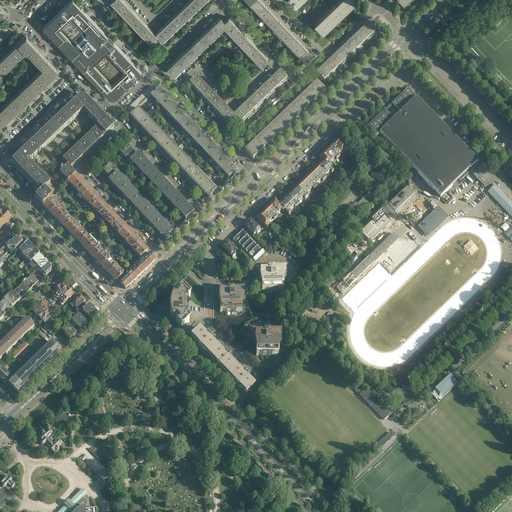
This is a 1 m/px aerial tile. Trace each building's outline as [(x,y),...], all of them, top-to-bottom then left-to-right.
[(80,26),(87,20),(83,16),(82,17),(80,14),(81,13),(78,10),(79,9),(78,8),(80,6),(73,0),(70,0),(50,20),(56,26),(49,33),(57,41),(76,23),(80,26)] [(129,7),(122,0),(112,0),(111,2),(122,14),(129,7)] [(268,8),(260,0),(253,0),(250,4),(261,15),(268,8)] [(345,10),(356,0),(339,0),(338,2),(345,10)] [(185,19),(197,8),(190,1),(179,12),(185,19)] [(334,21),(345,10),(338,2),(326,13),(334,21)] [(71,56),(100,27),(80,6),(78,8),(79,9),(78,10),(81,13),(80,14),(82,17),(83,16),(87,20),(80,26),(76,23),(57,41),(71,56)] [(140,18),(129,7),(122,14),(133,25),(140,18)] [(279,20),(268,8),(261,15),(272,27),(279,20)] [(174,30),(185,19),(179,12),(167,23),(174,30)] [(322,33),(334,21),(326,13),(314,24),(314,25),(314,24),(314,25),(318,28),(322,32),(322,33)] [(235,25),(229,18),(225,21),(224,21),(220,17),(213,24),(220,31),(224,27),(225,27),(228,31),(235,25)] [(151,30),(140,18),(133,25),(144,37),(151,30)] [(49,33),(56,26),(50,20),(43,26),(49,33)] [(290,32),(279,20),(272,27),(283,38),(290,32)] [(162,41),(174,30),(167,23),(155,34),(158,37),(162,41)] [(209,42),(220,31),(213,24),(202,35),(209,42)] [(246,36),(235,25),(228,31),(239,43),(246,36)] [(370,39),(376,32),(369,25),(356,37),(363,45),(370,39)] [(141,71),(104,32),(100,27),(71,56),(111,99),(141,71)] [(158,37),(155,34),(151,30),(144,37),(151,44),(158,37)] [(301,43),(290,32),(283,38),(294,50),(301,43)] [(197,53),(209,42),(202,35),(190,46),(197,53)] [(0,76),(3,74),(26,52),(31,58),(32,57),(38,63),(39,62),(40,63),(42,65),(41,66),(42,68),(43,67),(44,67),(42,69),(50,77),(53,75),(53,74),(55,73),(55,72),(58,70),(55,67),(55,66),(52,63),(51,63),(50,62),(50,61),(48,59),(47,58),(45,56),(44,56),(42,53),(39,50),(36,47),(34,45),(34,44),(32,43),(29,40),(29,39),(26,37),(26,36),(26,37),(24,39),(23,39),(21,41),(19,44),(18,44),(18,43),(0,60),(0,76)] [(257,48),(246,36),(239,43),(250,55),(257,48)] [(350,57),(363,45),(356,37),(343,50),(350,57)] [(312,55),(308,51),(301,43),(294,50),(305,62),(312,55)] [(186,64),(197,53),(190,46),(179,57),(186,64)] [(268,59),(257,48),(250,55),(261,66),(268,59)] [(337,70),(350,57),(343,50),(330,62),(337,70)] [(174,76),(186,64),(179,57),(167,68),(174,76)] [(322,81),(324,82),(337,70),(330,62),(316,75),(321,79),(320,80),(322,81)] [(50,77),(42,69),(36,75),(44,83),(45,83),(45,82),(47,80),(48,80),(50,77)] [(277,89),(287,79),(280,72),(270,81),(277,89)] [(44,83),(36,75),(29,81),(37,90),(37,89),(40,87),(43,84),(44,83)] [(208,89),(197,77),(189,84),(200,96),(208,89)] [(35,92),(37,90),(29,81),(16,93),(24,102),(25,102),(24,102),(27,99),(30,97),(30,96),(32,95),(34,92),(35,92)] [(265,100),(277,89),(270,81),(258,93),(265,100)] [(313,102),(325,91),(317,82),(305,94),(313,102)] [(138,109),(151,97),(157,91),(152,86),(127,110),(132,115),(138,109)] [(170,102),(167,99),(167,98),(162,92),(161,93),(159,90),(159,89),(157,91),(151,97),(154,100),(155,100),(157,102),(160,105),(159,105),(162,109),(170,102)] [(219,101),(208,89),(200,96),(212,108),(219,101)] [(461,145),(460,143),(458,142),(452,136),(445,128),(427,109),(425,108),(425,107),(424,106),(419,101),(416,98),(407,89),(368,127),(367,128),(376,138),(380,134),(394,149),(392,151),(395,153),(396,152),(414,170),(413,172),(415,175),(417,173),(428,184),(440,198),(446,192),(452,186),(451,185),(457,179),(463,173),(469,167),(470,169),(477,162),(475,160),(472,156),(461,145)] [(325,91),(313,102),(314,103),(325,92),(325,91)] [(22,104),(24,102),(16,93),(3,106),(12,114),(14,112),(14,111),(17,109),(19,107),(21,105),(22,105),(22,104)] [(253,112),(265,100),(258,93),(246,104),(253,112)] [(301,113),(313,102),(305,94),(293,105),(301,113)] [(104,118),(101,115),(101,114),(100,114),(98,112),(95,109),(94,107),(92,105),(90,104),(90,103),(88,102),(89,102),(88,102),(88,101),(88,102),(86,99),(83,96),(83,95),(82,95),(82,96),(80,98),(77,100),(75,103),(74,103),(83,111),(85,112),(86,112),(88,113),(89,115),(88,115),(93,121),(93,122),(98,127),(106,136),(106,135),(108,133),(108,132),(110,130),(111,130),(113,128),(110,125),(108,122),(107,122),(106,120),(105,120),(104,118)] [(230,112),(219,101),(212,108),(223,119),(230,112)] [(181,113),(178,110),(173,104),(172,104),(170,102),(162,109),(165,112),(166,111),(171,117),(170,117),(173,120),(181,113)] [(313,102),(301,113),(302,114),(314,103),(313,102)] [(70,124),(83,111),(74,103),(72,105),(72,106),(69,108),(67,110),(65,112),(64,112),(64,113),(62,115),(70,124)] [(240,123),(253,112),(246,104),(234,116),(237,119),(237,120),(240,123)] [(290,124),(301,113),(293,105),(282,116),(290,124)] [(9,117),(11,114),(12,114),(3,106),(0,108),(0,124),(1,124),(2,124),(1,124),(4,121),(6,119),(6,120),(6,119),(9,117)] [(149,121),(146,118),(142,115),(141,113),(138,109),(132,115),(130,117),(131,117),(134,119),(133,120),(135,122),(139,126),(139,125),(142,128),(149,121)] [(237,119),(234,116),(230,112),(223,119),(225,122),(226,121),(230,126),(237,120),(237,119)] [(192,125),(189,122),(189,121),(184,116),(183,116),(181,113),(173,120),(176,123),(177,123),(179,125),(182,128),(181,129),(184,132),(192,125)] [(301,113),(290,124),(291,125),(302,114),(301,113)] [(57,136),(70,124),(62,115),(61,115),(62,115),(59,118),(59,117),(59,118),(56,120),(55,122),(54,122),(52,125),(52,124),(51,125),(49,127),(57,136)] [(278,135),(290,124),(282,116),(270,127),(278,135)] [(160,133),(157,130),(152,125),(152,124),(149,121),(142,128),(145,131),(144,131),(150,137),(153,140),(160,133)] [(290,124),(278,135),(279,136),(291,125),(290,124)] [(203,136),(200,133),(201,133),(195,127),(194,128),(192,125),(184,132),(187,135),(188,134),(193,140),(192,140),(195,143),(203,136)] [(44,149),(57,136),(49,127),(46,130),(43,132),(43,133),(42,134),(41,134),(39,137),(38,137),(39,137),(36,139),(36,140),(35,140),(44,149)] [(71,169),(106,136),(98,127),(86,138),(63,160),(54,169),(59,175),(60,174),(68,166),(71,169)] [(267,146),(278,135),(270,127),(259,138),(267,146)] [(171,144),(168,141),(168,142),(163,136),(160,133),(153,140),(156,143),(155,143),(161,149),(161,148),(164,151),(171,144)] [(278,135),(267,146),(267,147),(279,136),(278,135)] [(214,148),(211,145),(212,145),(206,139),(203,136),(195,143),(198,146),(199,146),(204,151),(203,152),(206,155),(214,148)] [(253,160),(267,146),(259,138),(245,151),(253,160)] [(31,161),(44,149),(35,140),(33,142),(31,145),(30,145),(29,146),(28,146),(28,147),(26,149),(23,152),(30,159),(31,161)] [(347,151),(339,143),(338,141),(333,145),(342,154),(344,152),(345,152),(347,151)] [(182,156),(179,153),(174,148),(174,147),(171,144),(164,151),(167,154),(166,155),(168,157),(172,160),(175,163),(182,156)] [(342,154),(333,145),(328,150),(338,159),(340,158),(339,157),(342,154)] [(267,146),(253,160),(267,147),(267,146)] [(136,156),(132,152),(128,147),(120,155),(123,158),(124,157),(127,160),(126,160),(128,163),(130,161),(136,156)] [(225,159),(222,157),(223,156),(217,150),(217,151),(214,148),(206,155),(209,158),(210,158),(215,163),(214,163),(217,167),(225,159)] [(338,159),(328,150),(324,154),(333,163),(335,160),(336,161),(338,159)] [(28,161),(30,159),(23,152),(22,152),(20,155),(17,158),(17,157),(17,158),(14,160),(14,161),(13,162),(12,162),(13,162),(14,164),(15,164),(17,166),(17,167),(20,169),(19,169),(20,169),(28,161)] [(149,166),(146,163),(146,162),(141,157),(140,157),(138,154),(136,156),(130,161),(133,164),(134,164),(139,169),(138,170),(141,173),(149,166)] [(193,167),(190,164),(190,165),(187,161),(189,159),(187,157),(184,154),(175,163),(178,166),(177,166),(183,172),(186,175),(193,167)] [(333,163),(324,154),(319,159),(320,159),(324,163),(329,168),(331,166),(330,166),(333,163)] [(475,160),(477,162),(470,169),(469,167),(463,173),(457,179),(460,182),(466,176),(470,172),(472,170),(473,169),(480,162),(477,158),(475,160)] [(236,172),(233,168),(234,168),(228,162),(225,159),(217,167),(220,170),(221,169),(223,171),(226,175),(229,178),(233,175),(233,174),(236,172)] [(27,177),(36,169),(28,161),(20,169),(20,170),(22,171),(21,171),(22,172),(24,174),(27,177)] [(333,172),(329,168),(324,163),(319,167),(328,176),(331,173),(331,174),(333,172)] [(119,172),(117,169),(116,170),(110,164),(108,166),(107,167),(103,171),(111,179),(117,174),(119,172)] [(384,176),(379,170),(380,170),(379,170),(374,165),(372,167),(371,167),(368,170),(380,183),(382,185),(388,180),(385,177),(385,176),(384,176)] [(75,175),(70,169),(71,169),(68,166),(60,174),(68,182),(75,175)] [(160,177),(157,174),(152,168),(151,169),(149,166),(141,173),(144,176),(145,175),(150,181),(149,181),(152,184),(160,177)] [(204,179),(201,176),(196,171),(193,167),(186,175),(189,177),(188,178),(194,184),(194,183),(197,186),(204,179)] [(328,176),(319,167),(315,171),(324,181),(326,179),(325,179),(328,176)] [(35,185),(43,177),(36,169),(27,177),(29,179),(31,182),(32,182),(34,184),(34,185),(35,185)] [(477,176),(479,175),(473,169),(472,170),(470,172),(475,178),(477,176)] [(324,181),(315,171),(310,176),(319,185),(322,182),(322,183),(324,181)] [(128,185),(125,182),(125,183),(120,177),(117,174),(111,179),(109,181),(110,181),(112,184),(118,190),(118,189),(121,192),(128,185)] [(83,183),(79,179),(79,178),(77,176),(75,175),(68,182),(75,190),(83,183)] [(479,201),(486,194),(468,175),(462,181),(474,193),(472,194),(475,198),(475,197),(479,201)] [(319,185),(310,176),(306,180),(315,190),(317,188),(316,187),(319,185)] [(41,193),(50,184),(43,177),(35,185),(36,186),(36,187),(39,189),(39,190),(41,192),(41,193)] [(171,189),(168,186),(163,180),(162,180),(160,177),(152,184),(155,188),(156,187),(161,192),(160,193),(163,196),(171,189)] [(480,179),(478,181),(485,188),(487,186),(489,185),(482,177),(480,179)] [(216,191),(212,188),(207,183),(207,182),(204,179),(197,186),(201,190),(200,190),(205,195),(208,198),(209,198),(208,197),(211,195),(212,195),(212,194),(216,191)] [(315,190),(306,180),(301,184),(310,193),(313,191),(314,191),(315,190)] [(82,197),(90,190),(89,189),(89,188),(87,187),(83,183),(75,190),(82,197)] [(50,196),(56,190),(50,184),(41,193),(40,195),(40,194),(39,195),(38,196),(37,196),(38,197),(36,198),(36,199),(36,198),(38,201),(39,201),(41,204),(43,206),(51,199),(52,198),(50,196)] [(310,193),(301,184),(297,189),(306,198),(308,197),(307,196),(310,193)] [(139,197),(136,194),(131,189),(131,188),(128,185),(121,192),(123,195),(123,196),(129,201),(132,204),(139,197)] [(409,189),(414,194),(418,190),(413,185),(409,189)] [(511,203),(495,186),(491,190),(488,193),(505,210),(511,217),(511,216),(511,203)] [(395,213),(414,194),(409,189),(407,187),(384,208),(382,210),(389,218),(395,213)] [(182,201),(179,198),(180,197),(174,191),(173,192),(171,189),(163,196),(166,199),(167,199),(172,204),(171,204),(174,208),(182,201)] [(306,198),(297,189),(292,193),(301,202),(304,199),(305,200),(306,198)] [(90,205),(97,198),(93,194),(93,193),(92,191),(91,191),(90,190),(82,197),(90,205)] [(301,202),(292,193),(288,197),(297,207),(299,205),(298,205),(301,202)] [(355,217),(374,198),(369,193),(357,205),(356,203),(353,206),(355,207),(350,212),(353,215),(353,216),(354,215),(355,217)] [(150,208),(147,205),(147,206),(142,200),(139,197),(132,204),(134,207),(140,213),(143,216),(150,208)] [(297,207),(288,197),(284,202),(292,211),(295,208),(296,209),(297,207)] [(97,213),(104,205),(103,204),(103,203),(102,202),(101,202),(97,198),(90,205),(97,213)] [(58,207),(51,199),(43,206),(44,208),(46,210),(47,210),(50,214),(58,207)] [(193,213),(190,209),(191,209),(185,203),(182,201),(174,208),(177,211),(178,210),(183,215),(182,216),(186,219),(189,216),(190,216),(190,215),(192,213),(193,213)] [(284,211),(279,206),(275,201),(270,206),(279,215),(282,212),(283,213),(284,211)] [(284,202),(279,206),(284,211),(288,216),(290,214),(290,213),(292,211),(284,202)] [(104,220),(112,213),(108,209),(108,208),(106,207),(104,205),(97,213),(104,220)] [(279,215),(270,206),(266,210),(275,220),(277,218),(276,218),(279,215)] [(344,216),(340,212),(334,206),(330,210),(336,216),(334,217),(338,222),(340,220),(346,226),(345,226),(346,226),(350,222),(345,217),(344,216)] [(65,214),(58,207),(50,214),(54,218),(54,219),(56,220),(57,220),(58,221),(65,214)] [(161,220),(158,217),(153,212),(150,208),(143,216),(146,218),(145,219),(151,225),(151,224),(154,227),(161,220)] [(445,219),(446,217),(442,213),(438,209),(422,225),(421,226),(419,227),(423,231),(428,236),(445,219)] [(275,220),(266,210),(261,215),(270,224),(273,221),(274,222),(275,220)] [(0,230),(10,220),(3,213),(2,214),(0,216),(0,230)] [(111,228),(119,221),(118,219),(116,217),(112,213),(104,220),(111,228)] [(73,222),(65,214),(58,221),(59,223),(60,225),(61,225),(65,229),(73,222)] [(270,224),(261,215),(257,219),(258,220),(262,224),(266,229),(268,227),(267,226),(270,224)] [(373,220),(361,232),(371,241),(391,222),(385,215),(376,224),(373,220)] [(306,229),(311,224),(307,220),(306,218),(302,222),(305,225),(303,227),(306,229)] [(172,232),(169,229),(164,224),(164,223),(161,220),(154,227),(157,230),(156,230),(162,236),(165,239),(166,239),(165,238),(168,236),(169,236),(172,232)] [(254,224),(250,220),(246,224),(245,224),(244,225),(244,226),(249,231),(250,232),(251,233),(254,230),(256,232),(258,229),(254,224)] [(119,235),(126,228),(122,224),(122,223),(121,222),(120,222),(119,221),(111,228),(119,235)] [(80,229),(73,222),(65,229),(69,233),(69,234),(70,235),(71,235),(72,237),(80,229)] [(511,227),(503,237),(510,244),(511,241),(511,227)] [(126,243),(133,236),(132,235),(132,234),(131,232),(130,232),(126,228),(119,235),(126,243)] [(87,237),(80,229),(72,237),(74,238),(75,240),(76,240),(80,244),(87,237)] [(243,232),(243,231),(242,231),(233,240),(251,259),(261,249),(243,232)] [(393,234),(351,275),(357,281),(399,240),(393,234)] [(141,243),(137,240),(137,239),(135,237),(133,236),(126,243),(133,251),(141,243)] [(13,253),(16,250),(16,251),(18,249),(18,248),(23,243),(21,241),(21,239),(22,239),(20,237),(19,238),(18,238),(18,237),(11,244),(9,243),(0,251),(0,257),(5,263),(7,261),(3,257),(9,252),(11,254),(13,253)] [(95,244),(87,237),(80,244),(84,248),(84,249),(85,250),(86,250),(87,252),(95,244)] [(232,250),(234,248),(228,242),(227,242),(226,243),(226,244),(222,248),(230,256),(233,252),(232,250)] [(22,255),(32,247),(30,245),(30,244),(29,243),(28,243),(19,251),(22,255)] [(148,251),(147,250),(147,249),(145,248),(141,243),(133,251),(140,258),(141,258),(147,252),(148,251)] [(102,252),(95,244),(87,252),(88,253),(88,254),(90,255),(94,259),(102,252)] [(27,260),(36,251),(34,249),(34,248),(33,247),(32,247),(22,255),(27,260)] [(253,265),(267,252),(265,250),(251,263),(253,265)] [(32,263),(40,255),(38,253),(37,251),(36,251),(27,260),(31,264),(32,263)] [(312,259),(317,254),(313,251),(302,262),(300,263),(304,266),(309,261),(311,263),(313,261),(312,259)] [(109,259),(102,252),(94,259),(98,263),(98,264),(100,265),(102,267),(109,259)] [(155,261),(150,255),(147,252),(141,258),(143,260),(142,261),(141,261),(148,268),(149,267),(150,267),(152,265),(155,261)] [(36,268),(44,260),(42,258),(43,257),(41,255),(40,256),(40,255),(32,263),(36,268)] [(116,267),(109,259),(102,267),(103,268),(103,269),(104,270),(105,270),(109,274),(116,267)] [(41,273),(49,265),(47,262),(45,260),(44,260),(36,268),(41,273)] [(147,269),(148,268),(141,261),(140,261),(133,268),(140,275),(144,271),(145,271),(147,270),(147,269)] [(45,277),(53,269),(51,267),(51,266),(50,265),(49,265),(41,273),(45,277)] [(123,275),(123,274),(116,267),(109,274),(112,278),(113,278),(113,279),(114,281),(115,281),(116,282),(117,281),(123,275)] [(140,275),(133,268),(126,274),(126,276),(133,282),(134,281),(135,281),(136,280),(136,279),(140,275)] [(286,275),(286,271),(286,268),(283,268),(278,268),(276,268),(275,268),(275,269),(274,269),(272,270),(272,268),(270,268),(269,268),(269,269),(268,269),(268,270),(260,270),(260,274),(260,275),(262,275),(262,280),(262,281),(262,288),(262,291),(268,290),(268,289),(277,289),(277,290),(284,290),(284,285),(284,280),(285,280),(285,279),(285,277),(284,275),(286,275)] [(38,283),(34,279),(30,275),(27,278),(27,277),(25,279),(34,287),(35,286),(36,286),(38,284),(38,283)] [(133,282),(126,276),(125,277),(123,275),(117,281),(120,284),(125,290),(129,286),(130,286),(131,284),(132,284),(133,282)] [(34,287),(25,279),(24,280),(24,281),(21,284),(29,292),(30,291),(30,292),(32,290),(32,289),(34,287)] [(361,301),(372,291),(365,283),(361,287),(354,294),(361,301)] [(29,292),(21,284),(18,286),(16,288),(25,296),(27,294),(27,295),(29,293),(29,292)] [(324,289),(322,292),(327,296),(331,292),(332,292),(333,291),(332,290),(335,287),(332,285),(327,291),(324,289)] [(58,300),(68,290),(65,286),(64,288),(63,287),(61,289),(60,288),(58,289),(57,289),(56,290),(56,291),(56,292),(55,292),(53,294),(53,295),(51,297),(52,298),(49,301),(53,305),(58,300)] [(490,297),(493,292),(494,291),(485,287),(482,293),(490,298),(490,297)] [(25,296),(16,288),(15,289),(15,290),(12,293),(13,294),(20,300),(20,301),(21,300),(23,299),(23,298),(25,296)] [(190,307),(190,306),(191,305),(191,304),(191,303),(191,302),(191,301),(191,300),(191,299),(190,298),(190,297),(191,296),(190,295),(189,295),(189,294),(185,290),(183,288),(181,290),(180,291),(179,291),(178,292),(177,293),(176,295),(175,296),(175,297),(173,296),(172,297),(172,298),(172,299),(171,300),(171,301),(171,302),(170,304),(170,308),(170,311),(170,312),(170,313),(170,314),(170,315),(171,316),(171,317),(171,318),(172,319),(172,320),(174,319),(174,320),(175,321),(176,322),(176,323),(177,324),(180,327),(180,326),(182,328),(184,326),(184,327),(189,322),(190,321),(190,320),(189,319),(188,318),(188,314),(188,310),(189,310),(190,310),(190,309),(190,308),(190,307)] [(70,299),(71,298),(71,297),(73,295),(68,290),(58,300),(60,302),(60,303),(60,304),(62,306),(69,299),(70,299)] [(236,290),(234,290),(234,291),(231,291),(231,290),(229,290),(228,290),(227,291),(219,291),(219,296),(219,297),(220,297),(220,301),(220,302),(220,310),(220,312),(226,312),(227,312),(227,311),(236,311),(236,312),(242,312),(242,302),(243,302),(245,302),(247,293),(247,292),(246,291),(245,291),(244,291),(237,290),(236,290)] [(13,294),(11,296),(10,295),(8,296),(16,305),(18,303),(18,304),(20,302),(20,301),(20,300),(13,294)] [(16,305),(8,296),(6,298),(7,299),(5,301),(6,302),(13,309),(13,308),(15,307),(14,306),(16,305)] [(82,305),(85,301),(83,299),(83,298),(83,297),(81,297),(80,296),(70,305),(73,308),(74,306),(77,309),(81,304),(82,305)] [(13,309),(6,302),(3,304),(2,303),(1,305),(8,313),(13,309)] [(55,314),(48,306),(46,304),(44,302),(39,307),(49,318),(52,316),(53,316),(55,314)] [(8,313),(1,305),(0,305),(0,312),(4,317),(8,313)] [(97,313),(100,310),(95,306),(93,309),(89,305),(81,313),(85,318),(88,316),(91,320),(97,314),(97,313)] [(49,318),(39,307),(39,308),(38,308),(36,309),(36,310),(34,312),(36,314),(35,314),(37,317),(38,316),(45,323),(47,321),(49,318)] [(303,312),(298,318),(309,329),(314,324),(303,312)] [(87,324),(83,320),(85,318),(81,313),(70,324),(75,329),(77,326),(80,330),(87,324)] [(27,333),(35,325),(29,318),(27,319),(20,326),(27,333)] [(46,324),(46,325),(43,327),(50,334),(52,331),(50,329),(50,328),(46,324)] [(79,333),(75,329),(70,324),(62,332),(70,340),(73,337),(75,339),(78,336),(78,335),(79,333)] [(238,395),(242,391),(244,390),(245,388),(250,384),(252,382),(253,381),(253,380),(253,379),(250,376),(251,375),(248,372),(247,371),(246,373),(245,372),(244,371),(243,370),(243,369),(236,361),(231,357),(232,356),(233,356),(230,353),(229,352),(227,354),(226,352),(225,352),(225,351),(225,350),(217,342),(213,338),(213,337),(214,337),(211,334),(211,333),(210,333),(209,335),(208,333),(207,333),(206,332),(207,331),(206,331),(201,325),(191,334),(189,336),(188,335),(186,338),(187,339),(185,340),(238,395)] [(27,333),(20,326),(12,333),(20,340),(27,333)] [(20,340),(12,333),(5,340),(12,347),(20,340)] [(279,341),(281,341),(281,340),(281,334),(278,334),(273,334),(271,334),(270,334),(270,335),(269,335),(267,335),(267,334),(265,334),(264,334),(263,335),(262,335),(255,335),(255,337),(255,338),(255,340),(255,341),(257,341),(256,345),(256,347),(256,356),(261,356),(262,356),(263,356),(263,355),(272,355),(272,356),(274,356),(278,356),(278,346),(279,346),(279,341)] [(12,347),(5,340),(0,344),(0,349),(5,354),(12,347)] [(62,352),(61,352),(52,342),(49,345),(47,348),(46,347),(46,348),(44,350),(43,350),(44,351),(41,353),(38,356),(38,355),(38,356),(36,358),(35,358),(35,359),(33,361),(32,361),(33,361),(30,364),(27,366),(27,367),(25,369),(24,369),(14,380),(11,377),(7,373),(11,370),(6,365),(3,368),(0,365),(0,378),(4,383),(6,381),(9,384),(18,394),(62,352)] [(457,384),(450,376),(432,393),(440,401),(457,384)] [(255,386),(252,382),(250,384),(245,388),(244,390),(242,391),(246,395),(250,391),(251,390),(255,386)] [(386,409),(377,399),(376,400),(365,390),(364,388),(362,390),(358,386),(354,390),(359,395),(360,396),(358,397),(368,407),(369,406),(370,406),(383,420),(390,414),(386,409)] [(72,423),(64,414),(58,419),(67,429),(72,423)] [(54,441),(50,438),(49,440),(47,438),(51,435),(51,434),(52,433),(50,430),(48,432),(48,431),(45,434),(44,433),(43,433),(42,434),(42,435),(43,436),(40,439),(43,442),(42,443),(41,443),(41,444),(41,445),(42,445),(42,446),(43,446),(44,445),(45,444),(50,449),(53,452),(54,452),(56,450),(57,451),(58,451),(59,450),(59,449),(58,448),(60,445),(61,445),(60,444),(62,443),(60,440),(58,442),(58,441),(54,445),(52,444),(54,442),(54,441)] [(382,448),(393,437),(390,433),(378,444),(382,448)] [(107,483),(114,476),(115,475),(113,473),(114,472),(114,471),(113,471),(112,471),(111,470),(110,470),(109,469),(108,470),(101,477),(100,477),(99,478),(98,479),(97,479),(104,487),(107,484),(107,483)] [(10,498),(6,494),(2,490),(4,489),(4,488),(5,487),(8,490),(11,488),(12,489),(15,485),(11,481),(12,481),(10,479),(9,479),(6,476),(2,479),(3,480),(0,482),(3,486),(3,487),(2,487),(0,488),(0,508),(1,508),(10,499),(10,498)] [(9,490),(6,494),(10,498),(10,499),(14,495),(9,490)] [(90,510),(88,499),(88,497),(86,495),(87,494),(83,490),(70,502),(69,501),(68,502),(66,504),(65,504),(65,505),(66,506),(59,511),(96,511),(96,509),(90,510)]
